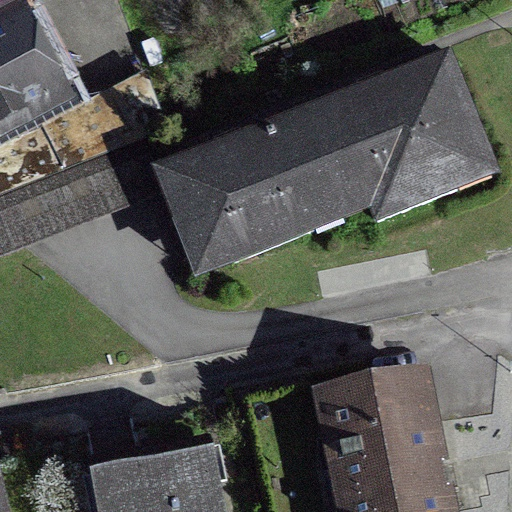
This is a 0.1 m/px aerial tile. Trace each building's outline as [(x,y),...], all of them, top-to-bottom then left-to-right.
[(16,3),(0,10),(0,129),(65,96),(16,3)] [(296,104),(338,208),(369,195),(382,227),(501,179),(446,43),(296,104)] [(144,75),(0,142),(0,204),(142,138),(168,126),(144,75)] [(338,208),(296,104),(152,163),(162,186),(194,266),(338,208)] [(0,252),(162,186),(152,163),(142,138),(0,204),(0,252)] [(446,491),(425,367),(313,389),(336,511),(454,511),(455,488),(446,491)] [(217,511),(205,449),(88,472),(95,511),(217,511)]
